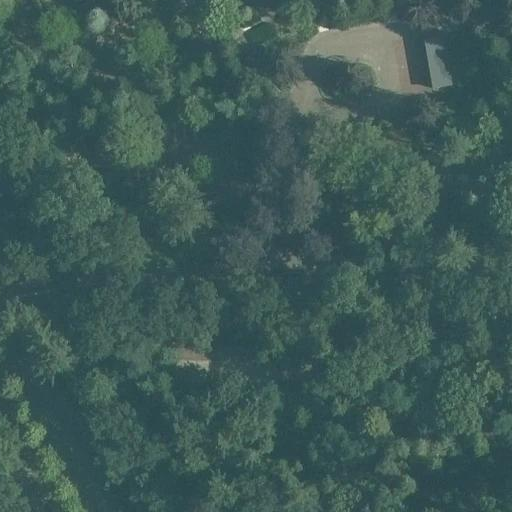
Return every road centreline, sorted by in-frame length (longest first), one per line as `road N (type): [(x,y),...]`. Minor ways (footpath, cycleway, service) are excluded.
road 1 (secondary): [(511,278),(93,282),(0,302)]
road 2 (track): [(309,371),(511,440)]
